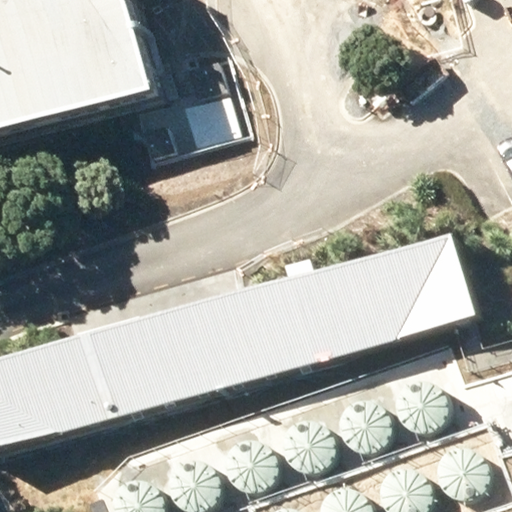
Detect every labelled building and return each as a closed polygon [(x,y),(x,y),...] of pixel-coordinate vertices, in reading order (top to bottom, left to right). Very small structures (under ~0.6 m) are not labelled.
[(152,0),(0,0),(0,115),(171,71),(161,30),(152,0)] [(465,224),(0,346),(0,440),(468,317),(488,312),(465,224)] [(247,446),(254,449),(263,451),(271,449),(278,445),(283,439),(286,431),(287,423),(284,416),(280,409),(273,404),(265,402),(257,402),(250,405),(243,410),(239,417),(237,424),(238,432),(242,440),(247,446)] [(179,491),(186,494),(194,495),(202,494),(209,490),(215,484),(218,476),(218,468),(216,460),(212,454),(205,449),(197,447),(189,447),(181,450),(175,455),(171,462),(169,469),(170,477),(173,485),(179,491)] [(286,511),(324,511),(326,510),(329,502),(330,494),(328,486),(323,479),(317,475),(309,472),(301,473),(293,475),(287,480),(283,487),(281,495),(281,503),(285,510),(286,511)]
